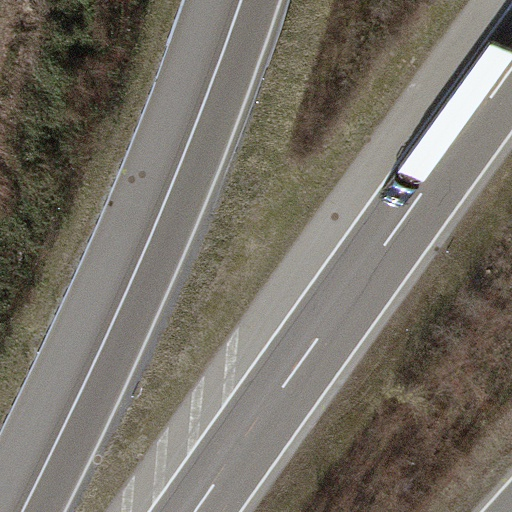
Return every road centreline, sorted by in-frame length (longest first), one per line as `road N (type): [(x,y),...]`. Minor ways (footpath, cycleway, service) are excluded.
road 1 (motorway): [(263,0),(158,271),(45,511)]
road 2 (motorway): [(511,70),(196,511)]
